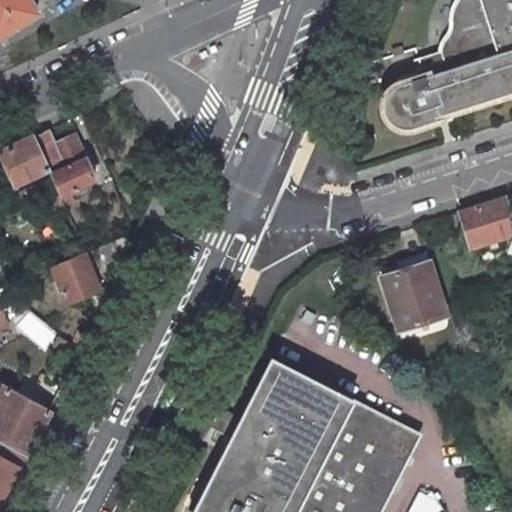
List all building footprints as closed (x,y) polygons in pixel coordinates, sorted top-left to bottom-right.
[(0,0),(0,30),(38,7),(33,0),(0,0)] [(511,0),(456,0),(453,5),(450,13),(450,20),(450,27),(448,35),(444,42),(442,52),(446,67),(424,74),(405,82),(391,89),(384,99),(385,110),(388,118),(393,123),(399,127),(408,127),(412,127),(437,119),(436,116),(511,91),(511,0)] [(94,178),(75,133),(56,141),(50,127),(35,134),(50,168),(61,193),(62,195),(94,178)] [(50,168),(35,134),(1,150),(17,183),(50,168)] [(62,195),(61,193),(49,199),(55,213),(68,207),(62,195)] [(511,219),(505,197),(459,212),(471,247),(511,234),(511,219)] [(133,244),(128,234),(102,245),(109,262),(129,255),(133,244)] [(100,289),(85,252),(52,265),(68,302),(100,289)] [(472,255),(456,258),(466,289),(482,286),(472,255)] [(429,261),(382,276),(399,330),(446,314),(429,261)] [(378,511),(418,434),(272,360),(241,420),(223,411),(214,428),(232,438),(194,511),(378,511)] [(0,434),(29,450),(51,408),(9,386),(0,403),(0,434)] [(0,503),(26,455),(0,441),(0,503)]
